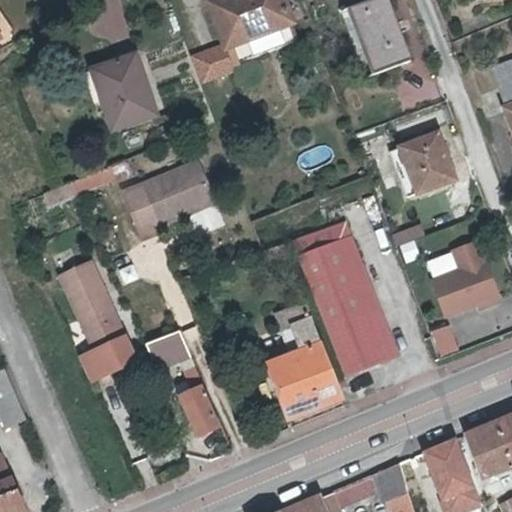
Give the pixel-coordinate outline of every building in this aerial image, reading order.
[(231,78),(297,53),(276,0),(249,0),(208,16),(231,78)] [(376,75),(414,60),(389,0),(376,0),(350,10),(376,75)] [(130,60),(91,73),(106,113),(101,114),(108,135),(151,120),(130,60)] [(511,60),(492,68),(507,107),(511,105),(511,60)] [(416,195),(456,180),(440,134),(400,147),(416,195)] [(105,168),(112,184),(130,176),(124,160),(105,168)] [(157,225),(210,204),(196,165),(141,186),(157,225)] [(112,184),(105,168),(74,180),(81,193),(82,197),(112,184)] [(74,179),(54,187),(45,190),(51,205),(81,193),(74,180),(74,179)] [(349,222),(309,237),(309,240),(295,245),(350,376),(404,354),(349,222)] [(473,269),(452,278),(448,268),(431,274),(447,317),(485,303),(487,308),(504,302),(487,259),(472,265),(473,269)] [(94,261),(62,276),(97,351),(83,357),(95,380),(126,367),(115,343),(129,336),(94,261)] [(314,319),(307,304),(276,315),(282,331),(314,319)] [(346,400),(314,319),(282,331),(293,358),(272,365),(294,420),(346,400)] [(162,370),(191,357),(178,329),(150,342),(160,365),(162,370)] [(25,419),(3,369),(0,369),(0,417),(4,427),(25,419)] [(201,383),(203,382),(198,370),(187,375),(193,386),(178,393),(199,436),(220,426),(201,383)] [(511,416),(467,436),(483,478),(511,468),(511,416)] [(135,461),(145,487),(157,482),(147,456),(135,461)] [(412,511),(400,464),(285,511),(341,511),(340,508),(379,492),(384,504),(389,502),(392,511),(412,511)] [(0,511),(22,511),(27,510),(8,466),(0,469),(0,511)] [(511,511),(511,496),(503,496),(502,511),(511,511)]
